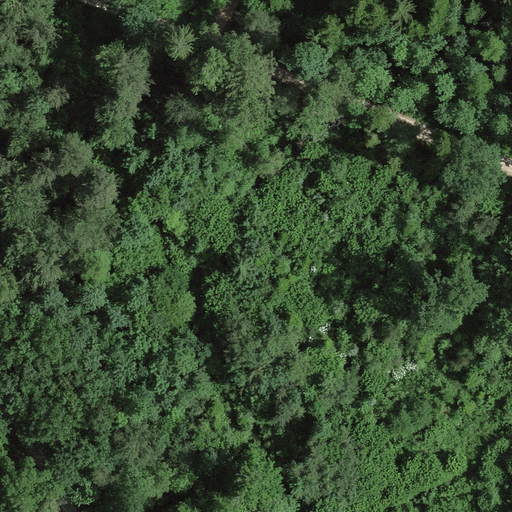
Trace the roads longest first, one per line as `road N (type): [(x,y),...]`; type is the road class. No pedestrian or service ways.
road 1 (track): [(96,0),(511,166)]
road 2 (track): [(0,404),(64,511)]
